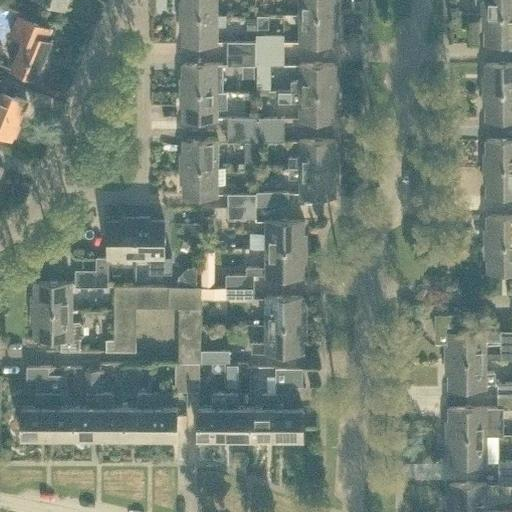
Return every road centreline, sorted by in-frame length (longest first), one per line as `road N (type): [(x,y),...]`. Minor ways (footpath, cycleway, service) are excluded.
road 1 (residential): [(369,283),(422,0)]
road 2 (residential): [(0,236),(26,219),(124,0)]
road 3 (residential): [(352,511),(369,283)]
road 4 (residential): [(511,303),(369,283)]
